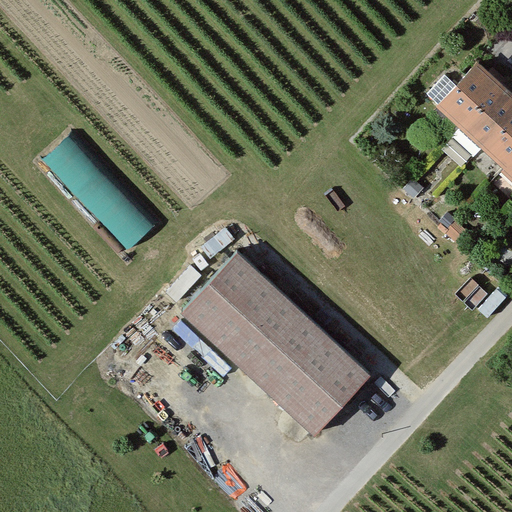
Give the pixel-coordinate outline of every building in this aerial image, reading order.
[(427,93),(460,123),(497,82),(475,61),(454,84),(444,74),(427,93)] [(511,112),(511,95),(497,82),(460,123),(483,144),(511,112)] [(511,112),(483,144),(506,165),(511,158),(511,112)] [(159,218),(75,132),(44,161),(128,248),(159,218)] [(413,179),(405,188),(414,196),(422,187),(413,179)] [(465,229),(456,221),(447,232),(456,239),(465,229)] [(370,371),(239,251),(186,309),(316,429),(370,371)]
